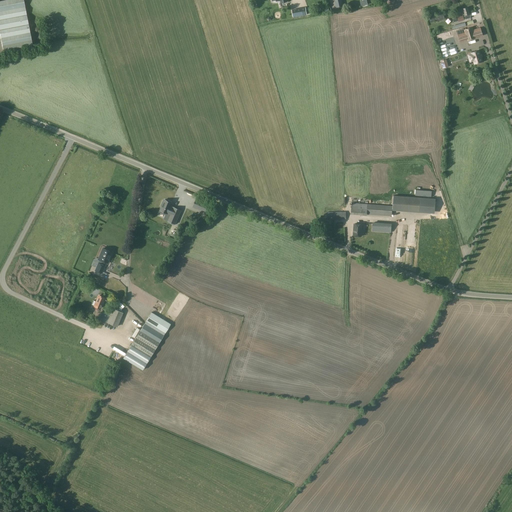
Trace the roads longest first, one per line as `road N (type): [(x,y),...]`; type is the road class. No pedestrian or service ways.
road 1 (unclassified): [(448,291),(0,109)]
road 2 (unknown): [(145,168),(128,282),(141,308)]
road 3 (unclassified): [(448,291),(511,168)]
road 4 (unclassified): [(511,123),(477,34),(475,0)]
